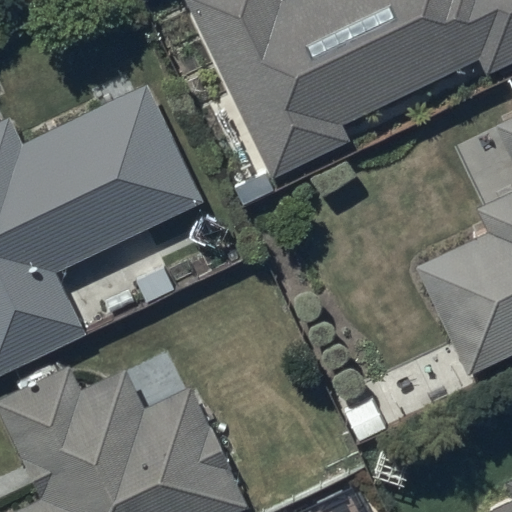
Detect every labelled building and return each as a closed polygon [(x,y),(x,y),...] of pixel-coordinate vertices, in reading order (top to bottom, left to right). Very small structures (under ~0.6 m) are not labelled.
[(511,0),(189,0),(274,177),(349,142),(341,125),(477,60),(483,73),(511,59),(511,0)] [(0,373),(86,333),(57,271),(203,203),(147,85),(22,143),(10,118),(0,122),(0,373)] [(489,228),(418,262),(471,372),(511,352),(511,113),(496,121),(511,153),(511,188),(478,205),(489,228)] [(0,409),(41,497),(8,511),(236,511),(249,506),(192,384),(185,387),(168,350),(82,390),(70,364),(0,396),(0,409)] [(511,511),(511,478),(507,480),(511,490),(511,502),(492,511),(511,511)]
